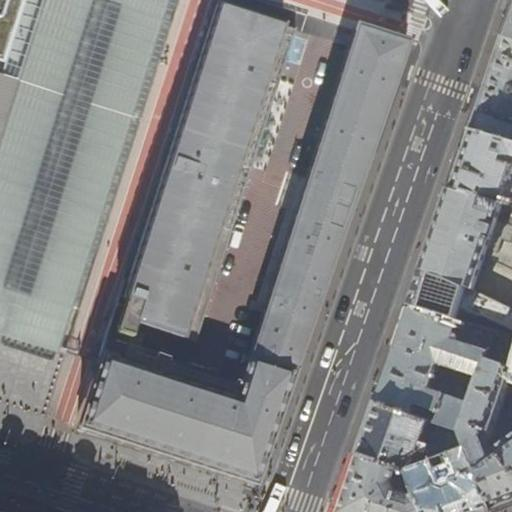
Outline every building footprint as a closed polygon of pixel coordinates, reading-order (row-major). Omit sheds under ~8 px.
[(0,0),(0,325),(22,332),(57,344),(57,342),(169,0),(39,0),(16,78),(0,72),(0,62),(4,64),(24,0),(0,0)] [(500,32),(505,33),(511,15),(511,12),(511,5),(509,4),(500,32)] [(123,370),(120,369),(134,327),(192,345),(294,32),(215,7),(116,324),(111,322),(100,357),(99,360),(101,361),(80,424),(79,424),(76,431),(83,433),(83,432),(201,470),(246,484),(246,485),(252,487),(255,481),(254,480),(272,429),(289,380),(290,380),(292,374),(291,373),(297,354),(298,354),(300,351),(299,350),(302,340),(306,331),(308,327),(307,327),(314,307),(316,303),(315,303),(322,283),(323,284),(324,280),(323,279),(328,266),(330,260),(331,260),(332,256),(331,256),(338,236),(339,236),(340,232),(339,232),(346,212),(347,213),(348,209),(354,189),(355,189),(357,185),(356,185),(361,170),(363,165),(365,162),(364,161),(371,141),(372,142),(373,138),(372,138),(379,118),(380,118),(381,114),(380,114),(387,94),(388,94),(389,91),(388,90),(395,72),(396,72),(397,68),(396,68),(401,54),(402,50),(403,50),(404,48),(405,49),(405,47),(402,46),(402,47),(375,38),(380,25),(358,17),(354,29),(353,29),(351,33),(353,33),(347,52),(346,52),(344,56),(345,57),(339,76),(338,76),(337,80),(338,80),(332,99),(331,99),(330,103),(324,124),(323,123),(322,127),(323,127),(317,147),(316,147),(315,150),(316,150),(309,172),(308,172),(307,175),(308,176),(301,195),(300,195),(299,199),(300,199),(294,219),(293,219),(292,223),(286,243),(285,243),(284,247),(285,247),(278,267),(277,267),(277,270),(277,271),(271,290),(270,290),(269,294),(270,294),(263,315),(262,314),(261,318),(262,319),(256,337),(255,337),(254,341),(255,342),(248,362),(247,362),(246,366),(247,366),(242,383),(241,383),(240,385),(240,387),(241,387),(236,404),(235,403),(234,405),(217,400),(217,399),(213,397),(213,399),(199,394),(199,393),(196,392),(195,393),(181,389),(182,387),(179,387),(177,386),(177,387),(163,382),(163,381),(159,380),(159,381),(144,376),(145,375),(142,374),(141,376),(127,371),(127,370),(124,369),(123,370)] [(511,38),(504,36),(497,53),(487,84),(471,130),(511,142),(511,38)] [(511,142),(471,130),(462,157),(451,187),(504,203),(510,204),(511,199),(511,142)] [(441,216),(430,248),(483,263),(487,252),(496,254),(500,243),(508,245),(511,232),(511,228),(497,224),(504,203),(451,187),(441,216)] [(418,284),(410,307),(495,333),(509,338),(511,338),(511,306),(474,290),(483,263),(430,248),(418,284)] [(391,346),(396,348),(410,308),(404,306),(391,346)] [(480,377),(495,333),(410,307),(410,308),(396,348),(392,360),(387,375),(378,400),(377,403),(461,431),(477,386),(469,384),(466,391),(457,388),(454,397),(430,389),(439,363),(480,377)] [(509,338),(495,333),(480,377),(477,386),(461,431),(468,449),(492,511),(501,508),(511,503),(511,436),(488,453),(487,448),(510,383),(503,356),(509,338)] [(511,338),(509,338),(503,356),(510,383),(511,383),(511,338)] [(387,375),(392,360),(386,358),(372,398),(378,400),(387,375)] [(186,368),(179,387),(182,387),(181,389),(195,393),(196,392),(199,393),(199,394),(213,399),(213,397),(217,399),(217,400),(234,405),(235,403),(236,404),(241,387),(240,387),(240,385),(186,368)] [(377,403),(370,424),(366,436),(360,454),(359,456),(400,469),(401,466),(412,470),(429,465),(454,454),(468,449),(461,431),(377,403)] [(366,436),(370,424),(364,422),(353,452),(360,454),(366,436)] [(489,511),(492,511),(468,449),(454,454),(459,466),(457,467),(456,468),(455,470),(454,472),(454,474),(454,476),(454,477),(454,479),(455,480),(454,480),(456,486),(445,490),(438,487),(429,465),(412,470),(418,487),(416,489),(424,511),(489,511)] [(359,456),(359,457),(351,479),(349,484),(339,511),(424,511),(416,489),(403,485),(398,476),(400,469),(359,456)]
